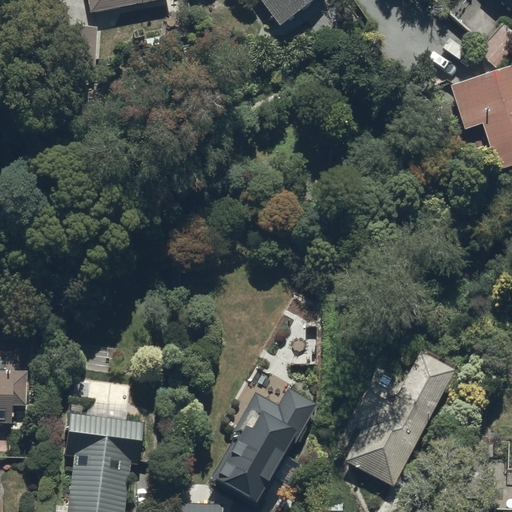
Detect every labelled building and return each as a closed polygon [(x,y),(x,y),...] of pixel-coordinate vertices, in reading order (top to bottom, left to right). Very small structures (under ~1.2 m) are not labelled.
[(170,0),(87,0),(91,17),(171,1),(170,0)] [(258,0),(280,29),(319,0),(258,0)] [(511,0),(495,0),(511,14),(511,0)] [(433,21),(400,1),(375,42),(408,62),(411,57),(427,66),(435,53),(419,43),(433,21)] [(511,69),(451,90),(465,133),(482,128),(498,176),(511,171),(511,69)] [(0,421),(12,422),(13,403),(27,404),(28,372),(14,371),(14,349),(0,348),(0,421)] [(392,407),(367,394),(349,428),(360,433),(343,465),(392,490),(456,369),(421,351),(392,407)] [(241,438),(214,485),(257,508),(297,436),(299,437),(317,405),(287,389),(278,406),(255,394),(232,433),(241,438)] [(128,404),(89,400),(88,415),(72,413),(67,456),(74,456),(67,511),(124,511),(130,463),(139,464),(144,421),(126,419),(128,404)]
